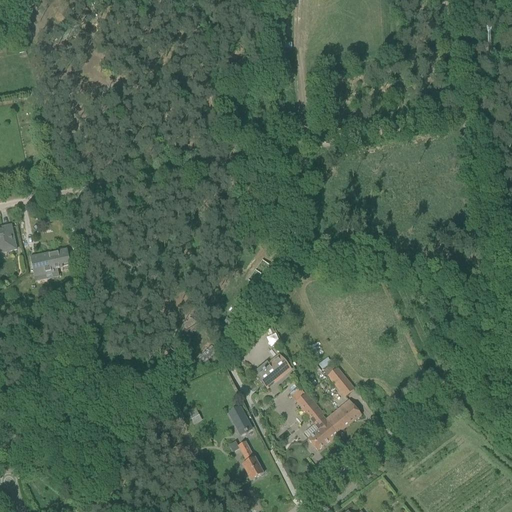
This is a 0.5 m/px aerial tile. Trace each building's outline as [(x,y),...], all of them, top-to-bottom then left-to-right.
[(0,254),(16,251),(11,227),(0,229),(0,254)] [(71,267),(67,250),(30,258),(34,278),(35,278),(54,274),(53,271),(71,267)] [(262,261),(248,281),(255,287),(270,267),(262,261)] [(318,344),(312,346),(316,358),(323,356),(318,344)] [(279,356),(254,376),(267,392),(291,371),(279,356)] [(327,378),(344,399),(354,391),(337,369),(327,378)] [(325,421),(322,417),(324,416),(306,395),(296,403),(319,432),(308,441),(317,452),(337,436),(325,421)] [(166,406),(175,422),(183,417),(175,401),(166,406)] [(349,402),(325,421),(337,436),(361,417),(349,402)] [(194,407),(187,411),(191,418),(190,419),(194,425),(201,421),(194,407)] [(240,409),(228,415),(240,436),(251,430),(240,409)] [(182,443),(172,449),(175,455),(186,450),(182,443)] [(238,447),(247,463),(242,466),(251,482),(263,475),(258,466),(257,463),(254,459),(245,443),(238,447)]
